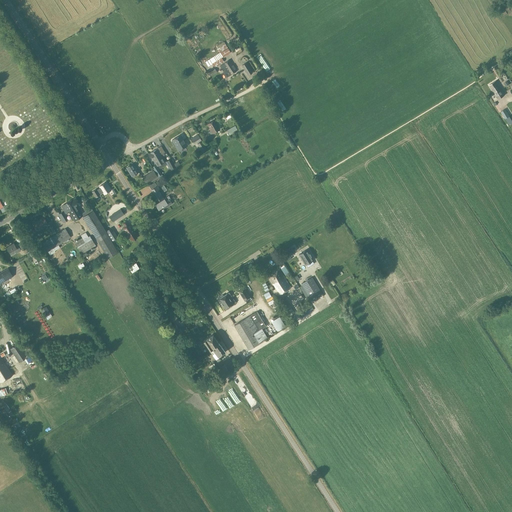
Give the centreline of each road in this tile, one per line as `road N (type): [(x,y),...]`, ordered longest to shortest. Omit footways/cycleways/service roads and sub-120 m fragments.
road 1 (tertiary): [(337,511),(111,163)]
road 2 (unclassified): [(98,141),(116,134),(138,147),(262,83)]
road 3 (tertiary): [(98,141),(6,0)]
road 4 (unclassified): [(0,224),(111,163)]
